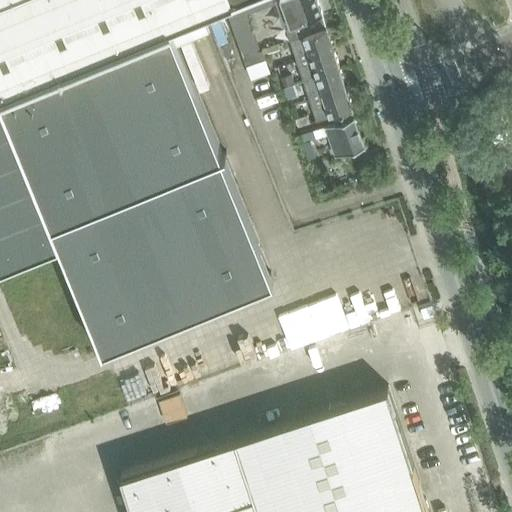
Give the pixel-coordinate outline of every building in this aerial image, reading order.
[(0,0),(0,95),(1,95),(172,25),(233,0),(0,0)] [(240,0),(239,0),(226,5),(238,37),(252,32),(245,13),(240,0)] [(277,0),(291,38),(307,32),(326,26),(326,25),(322,13),(323,13),(318,0),(277,0)] [(172,25),(1,95),(60,241),(104,348),(274,278),(223,153),(172,25)] [(307,32),(291,38),(297,58),(334,46),(327,26),(326,26),(307,32)] [(278,43),(263,48),(265,54),(266,53),(280,48),(278,43)] [(334,46),(297,58),(304,78),(340,66),(334,46)] [(340,66),(304,78),(310,98),(346,86),(340,66)] [(292,74),(282,78),(283,81),(285,87),(294,83),(295,83),(292,74)] [(294,83),(285,87),(289,98),(298,94),(294,83)] [(346,86),(310,98),(317,119),(331,115),(353,106),(346,86)] [(0,265),(60,241),(1,95),(0,95),(0,265)] [(308,114),(296,118),(298,126),(311,122),(308,114)] [(335,155),(365,145),(355,115),(325,126),(328,134),(335,155)] [(325,126),(302,134),(310,157),(316,156),(311,140),(328,134),(325,126)] [(331,190),(321,194),(324,201),(334,197),(331,190)] [(389,384),(122,471),(135,511),(430,511),(423,490),(389,384)] [(180,392),(160,399),(168,422),(188,415),(180,392)]
